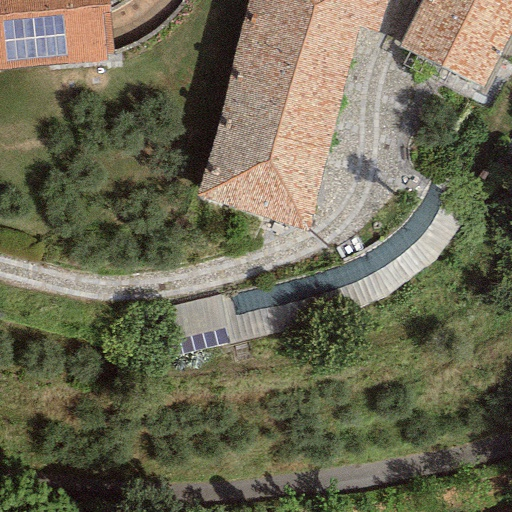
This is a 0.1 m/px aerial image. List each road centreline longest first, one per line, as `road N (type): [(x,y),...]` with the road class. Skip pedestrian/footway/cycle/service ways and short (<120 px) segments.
road 1 (residential): [(511,438),(360,482),(143,496),(0,480)]
road 2 (residential): [(0,266),(91,283),(255,272),(360,199)]
